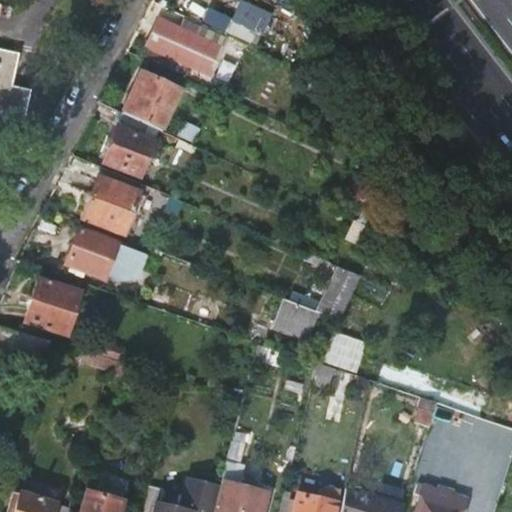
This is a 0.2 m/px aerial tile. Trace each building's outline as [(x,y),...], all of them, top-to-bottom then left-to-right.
[(261,43),(272,9),(242,0),(238,0),(228,33),(261,43)] [(181,33),(160,23),(144,54),(241,99),(256,67),(196,39),(200,30),(186,24),(181,33)] [(14,85),(20,53),(0,48),(0,141),(10,144),(15,121),(25,123),(33,89),(14,85)] [(142,74),(122,116),(161,134),(181,91),(142,74)] [(105,164),(142,176),(155,141),(118,128),(105,164)] [(100,177),(85,217),(125,233),(140,192),(100,177)] [(369,206),(382,212),(388,200),(375,194),(369,206)] [(174,201),(168,216),(189,224),(195,209),(174,201)] [(86,272),(104,279),(117,243),(80,230),(66,265),(71,266),(69,272),(84,278),(86,272)] [(342,319),(361,274),(336,264),(317,309),(342,319)] [(34,281),(22,324),(60,335),(71,291),(34,281)] [(283,298),(272,327),(309,340),(320,312),(283,298)] [(0,331),(0,354),(8,356),(10,348),(44,357),(48,344),(0,331)] [(330,343),(320,361),(355,373),(361,354),(330,343)] [(100,358),(112,361),(119,363),(123,350),(104,345),(100,358)] [(83,353),(81,362),(109,370),(112,361),(100,358),(83,353)] [(112,361),(109,370),(129,375),(132,367),(119,363),(112,361)] [(319,365),(314,386),(327,389),(331,370),(319,365)] [(232,439),(227,461),(240,464),(245,442),(232,439)] [(148,488),(142,511),(214,511),(219,495),(220,487),(189,479),(182,510),(162,505),(165,492),(148,488)] [(219,495),(214,511),(266,511),(270,497),(221,486),(220,487),(219,495)] [(300,496),(296,511),(338,511),(343,491),(328,487),(325,501),(300,496)] [(427,488),(418,511),(462,511),(466,501),(450,494),(451,491),(440,488),(439,491),(427,488)] [(87,491),(80,511),(121,511),(124,502),(87,491)] [(352,491),(347,511),(404,511),(406,507),(352,491)] [(17,495),(12,511),(71,511),(72,510),(17,495)]
